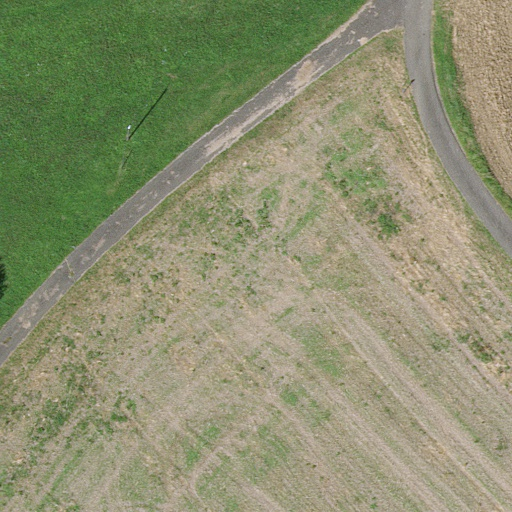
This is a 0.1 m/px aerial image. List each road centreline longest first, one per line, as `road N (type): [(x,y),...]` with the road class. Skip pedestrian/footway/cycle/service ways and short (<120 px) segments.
road 1 (track): [(401,0),(261,97),(140,195),(0,344)]
road 2 (track): [(420,0),(432,109),(450,153),(511,241)]
